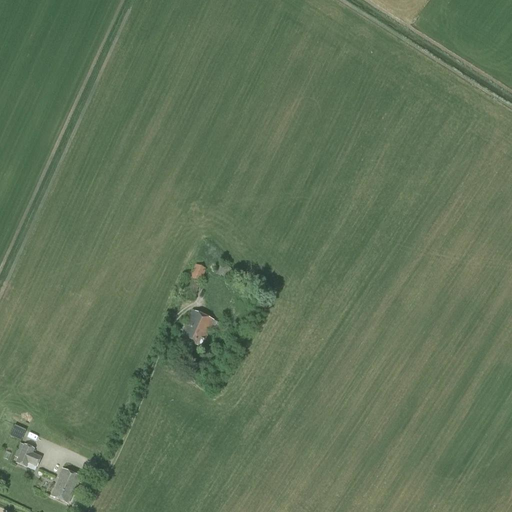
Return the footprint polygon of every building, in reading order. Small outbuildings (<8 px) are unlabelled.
[(193,299),(206,270),(195,265),(189,279),(187,279),(181,293),(193,299)] [(217,333),(221,324),(192,312),(180,339),(201,349),(209,330),(217,333)] [(15,425),(12,437),(24,441),(27,429),(15,425)] [(36,468),(41,458),(32,454),(34,449),(24,445),(15,464),(26,468),(28,464),(36,468)] [(77,487),(81,478),(63,470),(58,479),(59,479),(51,497),(67,504),(76,487),(77,487)]
